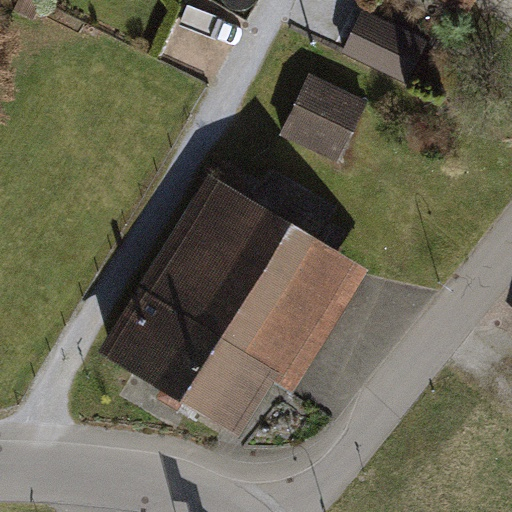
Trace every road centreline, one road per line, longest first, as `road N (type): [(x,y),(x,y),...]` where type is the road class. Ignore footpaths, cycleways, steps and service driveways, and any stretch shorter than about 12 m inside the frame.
road 1 (residential): [(275,0),(67,382),(43,477)]
road 2 (residential): [(511,259),(313,511)]
road 3 (tertiary): [(43,477),(116,480),(217,511)]
